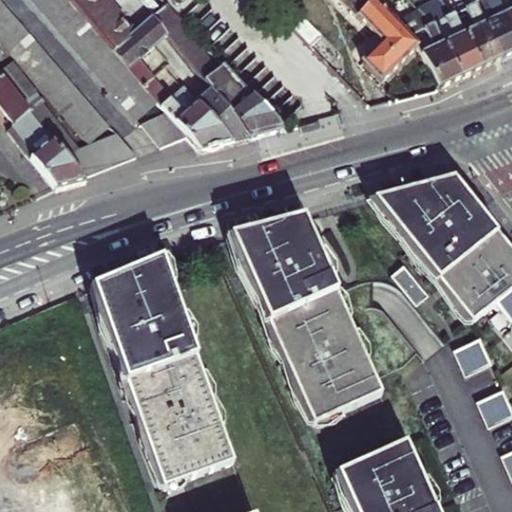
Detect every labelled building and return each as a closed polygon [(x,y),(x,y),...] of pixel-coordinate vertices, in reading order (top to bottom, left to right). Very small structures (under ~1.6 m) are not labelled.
[(157,107),(66,0),(33,0),(137,123),(157,107)] [(66,0),(157,107),(167,118),(186,141),(199,156),(231,147),(183,91),(169,102),(136,63),(153,49),(138,32),(130,39),(97,0),(66,0)] [(138,0),(149,11),(159,2),(157,0),(138,0)] [(200,0),(179,19),(276,125),(297,107),(200,0)] [(400,31),(370,0),(337,0),(383,47),(363,66),(381,86),(418,51),(418,49),(400,31)] [(481,72),(501,62),(475,8),(467,0),(448,0),(440,4),(456,19),(481,72)] [(467,0),(475,8),(501,62),(511,57),(511,32),(496,0),(467,0)] [(511,0),(496,0),(511,32),(511,0)] [(436,28),(461,82),(481,72),(456,19),(440,4),(421,13),(436,28)] [(104,133),(0,9),(0,49),(84,149),(104,133)] [(281,133),(278,131),(166,9),(152,21),(166,38),(197,79),(248,142),(281,133)] [(438,92),(461,82),(436,28),(421,13),(400,31),(418,49),(418,51),(428,72),(438,92)] [(305,19),(293,29),(326,70),(338,60),(305,19)] [(166,38),(152,21),(138,32),(153,49),(166,38)] [(11,65),(0,73),(0,78),(47,137),(59,128),(11,65)] [(0,109),(13,127),(7,132),(47,184),(54,193),(84,185),(82,181),(139,160),(118,136),(84,149),(62,158),(47,137),(0,78),(0,109)] [(197,79),(183,91),(231,147),(248,142),(197,79)] [(186,141),(167,118),(142,128),(163,150),(186,141)] [(453,183),(372,204),(437,285),(496,237),(453,183)] [(301,222),(228,240),(312,427),(380,397),(301,222)] [(511,294),(511,256),(496,237),(437,285),(471,327),(492,310),(511,294)] [(160,262),(91,292),(161,491),(232,465),(160,262)] [(426,301),(403,270),(391,280),(415,310),(426,301)] [(511,330),(511,294),(492,310),(510,332),(511,330)] [(478,343),(453,354),(465,381),(490,369),(478,343)] [(511,417),(502,394),(475,406),(488,432),(511,420),(511,417)] [(431,511),(403,449),(335,479),(349,511),(431,511)] [(511,454),(500,460),(511,486),(511,485),(511,454)]
